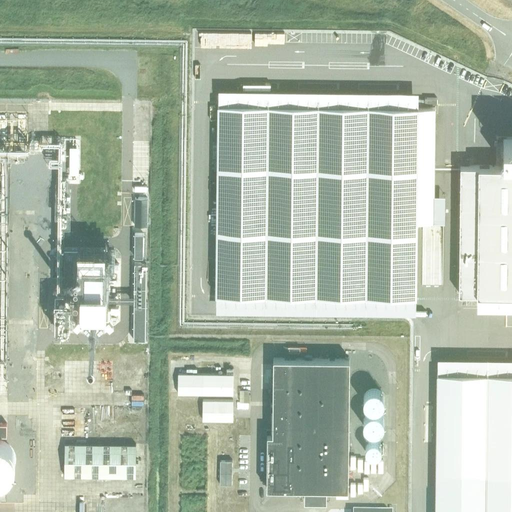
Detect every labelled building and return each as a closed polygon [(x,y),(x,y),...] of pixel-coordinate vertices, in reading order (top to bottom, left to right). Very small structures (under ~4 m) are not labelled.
[(268,107),(217,107),(215,300),(265,300),(268,107)] [(318,108),(268,107),(265,300),(316,300),(318,108)] [(369,108),(318,108),(316,300),(366,300),(369,108)] [(419,108),(369,108),(366,300),(417,300),(419,108)] [(511,168),(460,169),(458,296),(511,296),(511,168)] [(272,434),(266,434),(266,488),(304,488),(304,499),(325,500),(325,489),(348,489),(349,359),(273,358),(272,434)] [(233,372),(179,371),(178,392),(233,393),(233,372)] [(511,511),(511,377),(436,377),(434,511),(511,511)] [(382,404),(383,401),(383,399),(382,397),(380,394),(379,393),(377,392),(374,391),(370,391),(367,393),(364,396),(364,398),(363,400),(364,404),(365,406),(366,407),(369,409),(371,410),(373,411),(375,410),(377,410),(379,409),(380,408),(382,404)] [(233,420),(233,399),(203,399),(203,420),(233,420)] [(382,429),(382,425),(382,422),(381,420),(380,418),(378,417),(376,416),(373,415),(369,416),(367,416),(366,418),(363,421),(363,422),(362,425),(363,428),(365,431),(368,434),(370,435),(372,435),(375,434),(377,434),(379,432),(381,430),(382,429)] [(137,476),(137,443),(67,442),(67,475),(137,476)] [(367,449),(366,450),(366,452),(366,453),(366,455),(366,457),(367,459),(368,460),(370,461),(371,461),(373,462),(374,462),(376,462),(377,461),(379,460),(380,459),(381,458),(382,457),(382,455),(382,453),(382,452),(382,450),(381,449),(380,448),(379,447),(377,446),(376,445),(374,445),(372,446),(371,446),(369,447),(368,448),(367,449)] [(14,471),(14,467),(14,463),(13,460),(12,457),(9,454),(7,452),(4,449),(0,448),(0,485),(1,485),(5,483),(8,481),(11,479),(13,475),(14,471)] [(231,460),(219,460),(219,484),(231,484),(231,460)]
